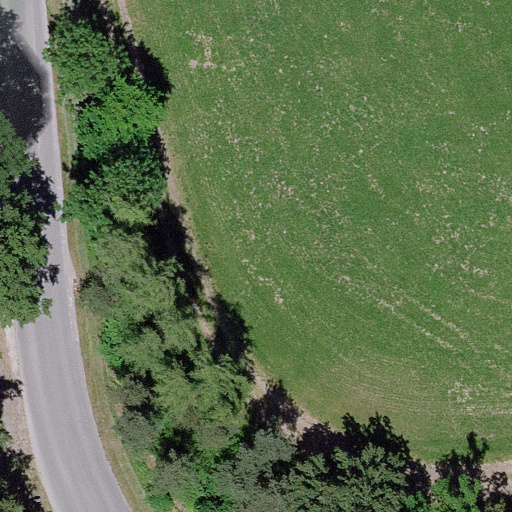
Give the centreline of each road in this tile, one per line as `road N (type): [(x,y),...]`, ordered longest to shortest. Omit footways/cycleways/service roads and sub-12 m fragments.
road 1 (tertiary): [(85,511),(69,484),(41,358),(16,0)]
road 2 (track): [(105,0),(187,257),(228,355)]
